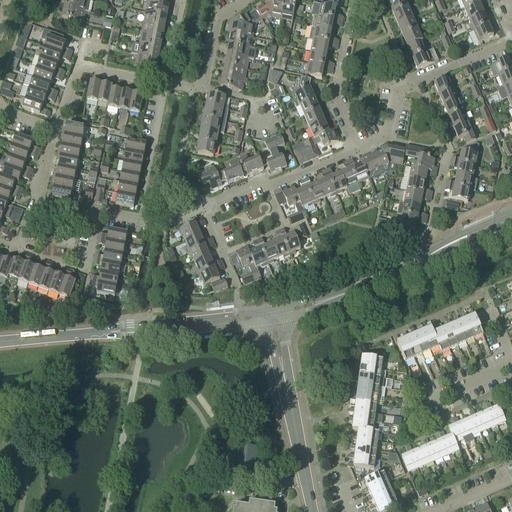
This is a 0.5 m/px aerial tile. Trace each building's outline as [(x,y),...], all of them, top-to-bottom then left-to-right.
[(90,13),(92,3),(86,2),(76,0),(65,0),(64,8),(87,13),(90,13)] [(148,4),(146,14),(169,19),(171,8),(163,6),(161,4),(164,3),(162,0),(147,0),(147,4),(148,4)] [(254,12),(261,22),(267,18),(271,18),(271,17),(281,19),(284,0),(273,0),(273,3),(271,4),(270,2),(254,12)] [(296,1),(290,0),(284,0),(281,19),(280,22),(283,22),(283,20),(292,22),(296,1)] [(407,9),(403,0),(397,0),(388,4),(393,15),(407,9)] [(478,3),(476,0),(459,0),(463,10),(478,3)] [(483,14),(478,3),(463,10),(468,21),(483,14)] [(320,6),(318,18),(342,23),(343,18),(334,17),(336,9),(320,6)] [(444,12),(442,6),(436,8),(439,14),(444,12)] [(86,15),(87,13),(64,8),(61,20),(82,24),(84,15),(86,15)] [(412,20),(407,9),(393,15),(398,26),(412,20)] [(255,25),(261,22),(254,12),(240,22),(241,24),(239,25),(231,24),(229,35),(231,35),(254,40),(254,39),(252,39),(254,29),(255,29),(255,25)] [(169,19),(146,14),(144,14),(143,16),(145,16),(144,24),(165,28),(166,19),(169,19)] [(488,25),(483,14),(468,21),(473,32),(488,25)] [(341,28),(342,23),(318,18),(314,17),(311,29),(331,33),(332,26),(341,28)] [(417,31),(412,20),(398,26),(402,37),(417,31)] [(162,39),(165,28),(144,24),(142,33),(140,33),(139,34),(162,39)] [(488,25),(473,32),(478,44),(493,38),(488,25)] [(454,34),(451,28),(446,30),(449,36),(454,34)] [(329,40),(331,33),(311,29),(309,29),(307,41),(337,47),(338,42),(329,40)] [(46,43),(44,49),(70,58),(72,53),(63,50),(65,44),(62,43),(63,38),(44,31),(41,41),(46,43)] [(422,42),(417,31),(402,37),(407,48),(422,42)] [(160,49),(162,39),(139,34),(139,37),(141,38),(140,45),(160,49)] [(254,42),(254,40),(231,35),(229,46),(249,50),(251,41),(254,42)] [(337,47),(313,42),(310,54),(326,57),(328,50),(336,51),(337,47)] [(426,53),(422,42),(407,48),(412,59),(426,53)] [(158,60),(160,49),(140,45),(134,44),(132,55),(135,55),(141,56),(158,60)] [(248,58),(249,50),(229,46),(227,56),(250,61),(250,58),(248,58)] [(70,58),(44,49),(42,54),(36,52),(34,57),(40,59),(58,65),(60,60),(68,63),(70,58)] [(427,53),(426,53),(412,59),(417,71),(437,62),(432,51),(427,53)] [(325,64),(326,57),(310,54),(308,65),(332,70),(333,65),(325,64)] [(156,72),(158,60),(141,56),(135,55),(135,58),(137,59),(135,68),(156,72)] [(249,63),(250,61),(227,56),(225,66),(245,71),(247,63),(249,63)] [(57,68),(58,65),(40,59),(37,69),(62,79),(65,71),(57,68)] [(498,78),(511,72),(511,66),(511,67),(508,60),(493,66),(498,78)] [(331,75),(332,70),(308,65),(305,77),(321,81),(323,73),(331,75)] [(244,79),(245,71),(225,66),(222,77),(246,82),(246,80),(244,79)] [(61,83),(62,79),(37,69),(33,79),(50,86),(52,80),(61,83)] [(511,72),(498,78),(503,89),(511,85),(511,72)] [(282,75),(270,73),(268,85),(275,89),(282,75)] [(245,84),(246,82),(222,77),(220,88),(241,93),(243,84),(245,84)] [(49,90),(50,86),(33,79),(29,89),(55,99),(57,93),(49,90)] [(294,96),(299,107),(316,100),(313,93),(311,94),(309,89),(310,87),(311,87),(313,81),(301,79),(297,94),(294,96)] [(434,85),(439,97),(454,91),(448,79),(434,85)] [(97,103),(101,82),(96,81),(96,84),(90,83),(86,101),(97,103)] [(108,105),(111,90),(112,87),(106,86),(107,83),(101,82),(97,103),(107,105),(108,105)] [(13,100),(16,94),(11,91),(13,86),(6,83),(1,95),(13,100)] [(508,100),(511,98),(511,85),(503,89),(497,91),(502,102),(507,100),(508,100)] [(118,111),(122,89),(117,88),(116,91),(111,90),(108,105),(107,105),(107,108),(118,111)] [(55,99),(29,89),(26,100),(43,106),(45,100),(54,103),(55,99)] [(128,113),(132,95),(127,94),(127,90),(122,89),(118,111),(128,113)] [(458,101),(454,91),(439,97),(443,107),(458,101)] [(138,96),(132,95),(128,113),(140,115),(144,94),(138,93),(138,96)] [(206,100),(205,108),(222,111),(227,112),(228,107),(223,106),(225,99),(220,98),(220,97),(218,97),(207,95),(207,96),(209,96),(208,101),(206,100)] [(41,111),(43,106),(26,100),(22,110),(48,119),(50,114),(41,111)] [(319,107),(316,100),(299,107),(304,118),(319,111),(317,107),(319,107)] [(463,113),(458,101),(443,107),(448,119),(463,113)] [(488,108),(488,109),(492,119),(497,117),(492,106),(488,108)] [(220,123),(222,111),(205,108),(203,114),(205,115),(204,119),(203,119),(202,120),(204,120),(220,123)] [(321,116),(319,111),(304,118),(309,129),(325,122),(322,115),(321,116)] [(453,130),(468,124),(463,113),(448,119),(453,130)] [(218,135),(220,123),(204,120),(203,124),(202,124),(200,132),(218,135)] [(328,129),(325,122),(309,129),(313,140),(313,141),(328,134),(327,134),(328,133),(327,129),(328,129)] [(475,141),(468,124),(453,130),(458,141),(463,139),(466,145),(475,141)] [(62,130),(61,135),(82,140),(85,128),(67,125),(65,130),(62,130)] [(333,131),(328,133),(327,134),(328,134),(313,141),(313,140),(303,144),(305,149),(294,154),(299,166),(318,158),(313,148),(314,147),(320,144),(321,145),(323,150),(338,143),(333,131)] [(215,146),(218,135),(200,132),(199,138),(201,138),(200,142),(198,142),(198,143),(215,146)] [(80,150),(82,140),(61,135),(60,140),(63,141),(62,146),(80,150)] [(16,136),(12,147),(38,156),(40,151),(31,148),(33,142),(16,136)] [(269,154),(271,159),(277,172),(286,168),(278,150),(284,147),(279,137),(264,144),(268,154),(269,154)] [(128,141),(126,152),(147,157),(148,151),(145,151),(146,145),(128,141)] [(213,158),(215,146),(198,143),(199,144),(197,155),(213,158)] [(451,159),(450,164),(476,169),(477,162),(476,162),(477,156),(476,156),(478,146),(475,145),(464,150),(463,153),(461,153),(460,161),(451,159)] [(78,161),(80,150),(62,146),(61,152),(58,151),(57,157),(78,161)] [(38,156),(12,147),(8,157),(26,163),(28,158),(36,161),(38,156)] [(388,149),(382,152),(388,165),(389,164),(389,165),(395,166),(402,167),(404,156),(419,159),(416,170),(436,174),(437,168),(433,167),(435,160),(430,159),(427,158),(428,152),(406,148),(405,153),(388,149)] [(146,162),(147,157),(126,152),(124,163),(142,167),(143,161),(146,162)] [(366,176),(367,176),(377,171),(388,166),(387,165),(388,165),(382,152),(360,161),(362,166),(366,176)] [(24,168),(26,163),(8,157),(4,167),(30,177),(32,171),(24,168)] [(76,172),(78,161),(57,157),(56,161),(59,162),(58,168),(76,172)] [(258,174),(253,163),(249,165),(246,157),(237,161),(245,179),(258,174)] [(277,172),(271,159),(265,161),(264,159),(253,163),(258,174),(263,171),(261,167),(266,165),(270,175),(277,172)] [(366,176),(362,166),(355,169),(352,160),(347,162),(357,185),(369,180),(367,176),(366,176)] [(245,179),(237,161),(229,164),(232,172),(230,174),(234,184),(245,179)] [(357,185),(347,162),(343,164),(346,172),(340,175),(346,190),(357,185)] [(141,172),(142,167),(124,163),(122,174),(143,178),(144,172),(141,172)] [(475,176),(476,169),(450,164),(449,168),(458,170),(456,177),(472,180),(473,175),(475,176)] [(30,177),(4,167),(1,176),(0,175),(0,176),(18,183),(20,178),(29,181),(30,177)] [(74,182),(76,172),(58,168),(57,173),(54,172),(53,178),(74,182)] [(435,177),(436,174),(416,170),(411,169),(409,180),(425,184),(426,176),(435,177)] [(220,183),(217,176),(214,170),(199,177),(200,180),(203,188),(208,185),(211,191),(221,187),(220,183)] [(346,190),(340,175),(333,178),(330,170),(325,172),(336,197),(342,194),(341,192),(346,190)] [(336,197),(325,172),(321,174),(324,182),(318,185),(324,200),(329,197),(330,199),(336,197)] [(142,183),(143,178),(122,174),(119,184),(138,188),(139,182),(142,183)] [(234,184),(230,174),(223,176),(222,174),(217,176),(220,183),(225,181),(227,187),(234,184)] [(18,184),(18,183),(0,176),(0,188),(20,195),(22,190),(13,187),(15,183),(18,184)] [(477,181),(472,180),(456,177),(455,184),(446,182),(445,187),(471,192),(474,193),(477,181)] [(72,193),(74,182),(53,178),(52,183),(55,183),(54,189),(72,193)] [(324,200),(318,185),(311,188),(308,179),(302,182),(313,206),(320,203),(319,202),(324,200)] [(423,190),(425,184),(409,180),(407,192),(431,197),(432,191),(423,190)] [(313,206),(302,182),(299,183),(302,191),(296,194),(302,209),(307,207),(308,209),(313,206)] [(136,193),(138,188),(119,184),(113,183),(112,188),(118,189),(117,195),(138,199),(139,194),(136,193)] [(470,199),(471,192),(445,187),(444,192),(453,194),(451,204),(447,203),(445,210),(457,213),(459,203),(467,204),(468,199),(470,199)] [(20,195),(0,188),(0,199),(8,203),(10,197),(18,200),(20,195)] [(70,203),(72,193),(54,189),(53,194),(50,193),(48,199),(70,203)] [(302,209),(296,194),(294,189),(287,192),(286,189),(273,194),(279,207),(286,204),(289,209),(293,207),(293,208),(295,208),(297,213),(296,215),(286,220),(290,227),(307,219),(302,209)] [(104,192),(97,191),(94,204),(101,206),(104,192)] [(430,201),(431,197),(407,192),(404,204),(420,207),(421,200),(430,201)] [(137,204),(138,199),(117,195),(115,206),(133,209),(134,203),(137,204)] [(6,207),(8,203),(0,199),(0,211),(20,218),(23,212),(10,207),(9,209),(6,207)] [(419,213),(420,207),(404,204),(399,203),(397,215),(402,216),(426,220),(427,215),(419,213)] [(20,218),(0,211),(0,223),(3,217),(5,218),(5,220),(18,224),(20,218)] [(425,226),(426,220),(402,216),(399,229),(415,232),(416,224),(425,226)] [(183,238),(185,243),(200,236),(197,230),(205,227),(203,222),(179,232),(181,239),(183,238)] [(283,230),(278,232),(289,257),(295,254),(295,253),(300,250),(297,243),(307,239),(302,228),(295,231),(297,234),(287,238),(283,230)] [(99,235),(98,240),(125,245),(127,234),(109,231),(108,236),(99,235)] [(289,257),(278,232),(274,234),(278,242),(271,245),(277,260),(283,258),(283,259),(289,257)] [(188,254),(213,244),(211,240),(203,243),(200,236),(185,243),(187,248),(186,249),(188,254)] [(123,256),(125,245),(98,240),(97,245),(106,247),(105,252),(123,256)] [(277,260),(271,245),(265,248),(261,240),(256,242),(267,266),(273,264),(273,262),(277,260)] [(267,266),(256,242),(252,244),(256,252),(250,254),(248,250),(247,250),(260,280),(261,279),(256,269),(261,267),(261,269),(267,266)] [(215,249),(213,244),(188,254),(191,261),(193,260),(194,265),(209,258),(207,252),(215,249)] [(175,249),(167,251),(169,257),(176,255),(175,249)] [(260,280),(247,250),(236,255),(242,270),(247,268),(247,269),(248,268),(251,274),(250,276),(240,280),(243,287),(260,280)] [(121,267),(123,256),(105,252),(104,258),(95,256),(94,261),(121,267)] [(18,282),(27,256),(22,254),(19,263),(15,261),(8,278),(18,282)] [(28,286),(35,268),(29,266),(32,258),(27,256),(18,282),(28,286)] [(8,278),(15,261),(13,261),(12,263),(7,262),(8,259),(4,257),(0,268),(0,278),(7,281),(8,278)] [(198,277),(222,266),(221,262),(212,265),(209,258),(194,265),(197,270),(195,271),(198,277)] [(38,289),(48,263),(42,261),(39,270),(35,268),(28,286),(38,289)] [(126,267),(121,267),(94,261),(93,266),(102,268),(100,274),(118,277),(123,278),(126,267)] [(48,293),(55,276),(49,274),(52,265),(48,263),(38,289),(48,293)] [(224,271),(222,266),(198,277),(200,283),(202,282),(204,288),(211,285),(214,294),(227,289),(224,282),(220,284),(216,274),(224,271)] [(59,297),(68,271),(63,269),(59,277),(55,276),(48,293),(59,297)] [(73,272),(68,271),(59,297),(69,300),(75,283),(70,281),(73,272)] [(116,288),(118,277),(100,274),(99,279),(90,277),(89,282),(116,288)] [(114,299),(116,288),(89,282),(88,287),(97,289),(96,295),(114,299)] [(462,316),(464,321),(465,321),(474,340),(482,336),(474,317),(468,320),(465,314),(462,316)] [(465,321),(464,321),(459,323),(457,318),(454,319),(456,325),(457,324),(465,344),(474,340),(465,321)] [(457,324),(456,325),(451,327),(449,321),(445,323),(448,328),(449,328),(457,347),(465,344),(457,324)] [(449,328),(448,328),(443,330),(440,325),(437,327),(439,332),(440,331),(449,351),(457,347),(449,328)] [(432,335),(433,335),(431,329),(429,330),(424,332),(421,326),(418,328),(420,333),(422,333),(430,353),(438,349),(432,335)] [(422,333),(420,333),(416,335),(413,330),(410,331),(412,337),(413,336),(422,356),(430,353),(422,333)] [(440,331),(439,332),(433,335),(432,335),(438,349),(440,354),(449,351),(440,331)] [(413,336),(412,337),(407,339),(405,333),(402,335),(404,340),(405,340),(413,360),(422,356),(413,336)] [(405,340),(404,340),(399,343),(396,337),(393,338),(396,345),(397,344),(405,363),(413,360),(405,340)] [(354,369),(360,370),(360,368),(381,371),(382,362),(362,359),(361,366),(355,365),(354,369)] [(380,380),(381,371),(360,368),(360,370),(359,375),(354,374),(353,378),(359,379),(359,377),(380,380)] [(379,389),(380,380),(359,377),(359,379),(358,384),(352,383),(352,387),(358,388),(358,386),(379,389)] [(377,398),(379,389),(358,386),(358,388),(357,393),(351,392),(351,396),(356,397),(357,395),(377,398)] [(376,407),(377,398),(357,395),(356,397),(356,402),(350,401),(349,405),(355,405),(355,404),(376,407)] [(375,416),(376,407),(355,404),(355,405),(355,411),(349,410),(348,414),(354,414),(354,413),(375,416)] [(490,407),(486,409),(487,412),(490,411),(496,427),(505,423),(498,407),(491,410),(490,407)] [(490,411),(487,412),(481,415),(488,430),(496,427),(490,411)] [(374,425),(375,416),(354,413),(354,414),(353,420),(347,419),(347,423),(353,424),(353,422),(374,425)] [(474,414),(469,416),(471,419),(473,418),(480,434),(488,430),(481,415),(475,417),(474,414)] [(473,418),(471,419),(465,422),(472,437),(480,434),(473,418)] [(379,425),(374,425),(353,422),(353,424),(352,429),(346,428),(346,431),(352,432),(352,431),(358,432),(373,434),(373,433),(377,434),(379,425)] [(457,422),(453,423),(454,426),(457,425),(463,441),(465,446),(474,442),(472,437),(465,422),(458,425),(457,422)] [(457,425),(454,426),(448,429),(451,436),(455,445),(463,441),(457,425)] [(377,434),(373,433),(373,434),(358,432),(357,438),(351,438),(350,441),(356,442),(357,441),(378,443),(379,434),(377,434)] [(444,437),(439,438),(440,441),(443,440),(449,456),(458,452),(455,445),(451,436),(445,439),(444,437)] [(443,440),(440,441),(434,444),(441,459),(449,456),(443,440)] [(376,452),(378,443),(357,441),(356,442),(356,448),(350,447),(349,451),(355,451),(355,450),(376,452)] [(427,444),(423,445),(424,448),(426,447),(433,463),(441,459),(434,444),(428,446),(427,444)] [(243,446),(240,468),(253,470),(257,448),(243,446)] [(426,447),(424,448),(418,451),(425,466),(433,463),(426,447)] [(375,461),(376,452),(355,450),(355,451),(354,456),(348,455),(348,459),(354,460),(354,458),(375,461)] [(410,451),(406,453),(408,455),(410,455),(416,470),(425,466),(418,451),(411,453),(410,451)] [(410,455),(408,455),(401,458),(408,474),(416,470),(410,455)] [(374,471),(375,461),(354,458),(354,460),(353,466),(347,465),(347,468),(354,469),(354,468),(374,471)] [(361,496),(368,493),(368,492),(387,483),(383,475),(364,483),(367,490),(360,493),(361,496)] [(371,500),(391,492),(387,483),(368,492),(368,493),(370,498),(364,501),(365,504),(372,501),(371,500)] [(424,489),(416,493),(419,499),(427,496),(424,489)] [(375,508),(394,500),(391,492),(371,500),(372,501),(374,506),(367,509),(368,511),(369,511),(375,510),(375,508)] [(389,511),(398,509),(394,500),(375,508),(375,510),(376,511),(389,511)] [(273,511),(275,507),(249,503),(248,509),(235,506),(235,511),(233,511),(232,511),(273,511)]
